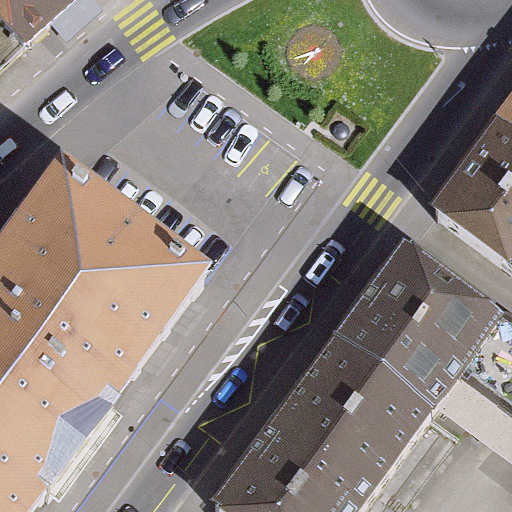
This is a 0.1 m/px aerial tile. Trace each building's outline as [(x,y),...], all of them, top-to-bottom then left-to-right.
[(76,0),(0,0),(0,14),(28,44),(76,0)] [(0,71),(28,44),(0,14),(0,71)] [(511,106),(500,122),(511,131),(511,106)] [(511,266),(511,131),(500,122),(434,207),(511,266)] [(203,289),(60,182),(50,195),(50,197),(55,200),(33,229),(28,226),(27,226),(20,235),(21,237),(22,238),(1,266),(0,265),(0,511),(32,511),(37,507),(38,507),(40,507),(44,502),(47,505),(56,493),(54,491),(66,476),(67,477),(73,470),(71,469),(83,453),(84,454),(90,447),(88,446),(100,430),(102,432),(111,420),(108,417),(111,412),(111,410),(109,409),(131,381),(132,382),(134,382),(141,373),(141,371),(136,368),(158,339),(162,342),(164,342),(170,333),(170,332),(166,328),(188,299),(192,302),(194,302),(203,289)] [(280,405),(211,499),(229,511),(360,511),(436,409),(462,374),(506,314),(403,239),(349,312),(280,405)] [(511,318),(506,314),(462,374),(511,410),(511,318)] [(511,410),(462,374),(436,409),(511,464),(511,410)]
